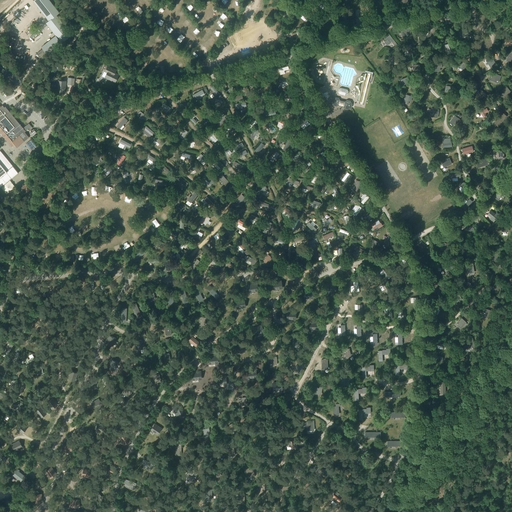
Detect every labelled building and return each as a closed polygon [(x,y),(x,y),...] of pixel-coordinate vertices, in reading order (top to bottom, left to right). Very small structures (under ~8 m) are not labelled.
[(508,0),(502,0),(497,5),(500,8),(502,7),(504,9),(510,4),(508,2),(509,1),(508,0)] [(452,13),(444,16),(446,23),(454,21),(452,13)] [(488,13),(482,17),(483,19),(485,23),(494,18),(492,15),(490,16),(488,13)] [(61,43),(72,35),(56,15),(46,23),(61,43)] [(507,25),(510,25),(510,20),(500,21),(501,28),(503,28),(503,29),(507,29),(507,25)] [(428,29),(424,28),(425,32),(425,33),(429,32),(430,32),(431,33),(432,33),(434,36),(438,33),(434,30),(439,28),(436,24),(434,26),(431,25),(430,21),(426,23),(429,28),(428,29)] [(325,34),(333,28),(328,23),(321,29),(325,34)] [(400,33),(399,33),(399,36),(404,36),(404,35),(404,33),(410,34),(410,27),(404,27),(404,30),(400,30),(400,33)] [(462,38),(468,34),(465,29),(459,32),(462,38)] [(301,40),(309,37),(308,32),(304,33),(303,30),(299,31),(301,40)] [(387,40),(384,42),(387,45),(391,42),(394,45),(396,43),(390,35),(386,38),(387,40)] [(449,43),(443,46),(446,53),(452,51),(449,43)] [(409,55),(415,54),(414,50),(412,51),(410,44),(406,46),(409,55)] [(390,57),(388,62),(394,64),(397,65),(397,64),(399,60),(399,57),(392,55),(391,58),(390,57)] [(491,58),(489,55),(487,57),(488,60),(486,61),(491,68),(496,65),(491,58)] [(469,65),(462,58),(460,60),(462,62),(458,66),(463,71),(469,65)] [(433,72),(440,71),(440,67),(442,67),(441,63),(438,63),(439,65),(432,66),(433,72)] [(115,72),(116,69),(107,65),(104,71),(106,72),(104,77),(115,82),(119,74),(115,72)] [(271,70),(268,72),(273,81),(276,79),(271,70)] [(501,76),(491,72),(488,80),(496,82),(497,78),(500,79),(501,76)] [(246,76),(244,79),(253,84),(255,81),(246,76)] [(402,85),(412,82),(410,76),(400,80),(402,85)] [(67,80),(58,79),(56,92),(65,93),(67,80)] [(213,85),(210,88),(216,95),(219,93),(213,85)] [(508,88),(499,96),(502,99),(511,92),(508,88)] [(202,89),(192,95),(194,98),(201,94),(204,93),(202,89)] [(485,93),(480,89),(477,94),(482,98),(486,94),(485,93)] [(305,91),(296,97),(298,99),(306,94),(305,91)] [(265,94),(255,99),(257,103),(267,98),(265,94)] [(406,95),(405,95),(404,99),(404,101),(405,102),(405,104),(408,105),(409,101),(411,102),(413,96),(406,94),(406,95)] [(339,105),(343,106),(345,109),(348,110),(351,108),(352,104),(350,101),(347,100),(344,101),(340,100),(339,98),(335,97),(332,99),(331,103),(333,106),(336,107),(339,105)] [(1,107),(0,107),(0,129),(4,134),(2,135),(12,147),(17,143),(19,146),(28,138),(29,137),(27,134),(26,134),(24,133),(26,131),(6,106),(4,108),(2,106),(1,107)] [(439,110),(431,108),(430,117),(437,118),(439,110)] [(488,112),(486,109),(483,110),(482,108),(479,109),(483,118),(486,116),(485,113),(488,112)] [(140,111),(137,114),(142,118),(144,119),(146,120),(148,117),(140,111)] [(301,111),(295,116),(298,119),(304,114),(301,111)] [(190,114),(187,116),(195,124),(197,122),(190,114)] [(457,124),(460,120),(455,115),(449,123),(454,126),(456,123),(457,124)] [(501,116),(496,122),(500,124),(504,119),(504,118),(506,117),(503,115),(501,116)] [(124,117),(116,126),(120,129),(127,120),(124,117)] [(175,117),(168,124),(170,127),(178,120),(175,117)] [(306,117),(299,123),(301,126),(308,120),(306,117)] [(314,117),(311,118),(317,128),(320,126),(314,117)] [(255,120),(246,127),(248,129),(257,123),(255,120)] [(146,126),(143,129),(152,136),(154,133),(146,126)] [(230,126),(222,132),(224,135),(229,131),(231,129),(232,128),(230,126)] [(255,128),(250,137),(253,139),(258,130),(255,128)] [(213,131),(211,134),(219,142),(221,139),(213,131)] [(326,132),(319,138),(322,141),(328,135),(326,132)] [(330,136),(321,145),(324,147),(333,139),(330,136)] [(156,137),(154,139),(159,144),(161,145),(162,146),(164,143),(156,137)] [(190,137),(184,147),(187,149),(193,139),(190,137)] [(450,138),(442,139),(442,143),(443,148),(451,147),(451,143),(450,143),(450,138)] [(121,139),(119,143),(130,148),(131,144),(121,139)] [(288,140),(283,149),(286,151),(291,142),(288,140)] [(296,140),(290,149),(294,151),(299,142),(296,140)] [(261,143),(255,150),(258,153),(264,145),(261,143)] [(0,187),(19,172),(0,151),(0,150),(0,187)] [(246,150),(236,154),(238,158),(247,153),(246,150)] [(276,152),(270,160),(273,162),(279,154),(276,152)] [(317,155),(316,155),(322,163),(323,163),(326,161),(320,152),(317,155)] [(100,153),(91,159),(93,163),(102,156),(100,153)] [(122,155),(117,163),(120,165),(125,157),(122,155)] [(149,155),(147,158),(156,163),(157,161),(149,155)] [(198,156),(196,158),(203,165),(205,162),(198,156)] [(443,167),(452,164),(449,158),(441,161),(443,167)] [(217,159),(214,162),(219,167),(220,168),(221,169),(224,166),(217,159)] [(307,159),(300,166),(302,169),(310,162),(307,159)] [(335,163),(333,165),(336,169),(344,162),(341,159),(335,163)] [(487,160),(486,159),(480,161),(479,161),(475,162),(476,168),(481,167),(481,166),(488,164),(488,163),(489,163),(488,159),(487,160)] [(234,161),(233,165),(239,168),(241,169),(243,170),(245,166),(234,161)] [(162,163),(159,166),(167,174),(170,171),(162,163)] [(197,164),(188,169),(190,173),(199,168),(197,164)] [(276,164),(274,167),(282,173),(285,169),(276,164)] [(107,166),(102,171),(105,174),(110,169),(107,166)] [(256,169),(247,174),(249,178),(258,173),(256,169)] [(349,173),(343,181),(347,184),(353,176),(349,173)] [(206,174),(203,177),(211,185),(214,182),(206,174)] [(221,174),(218,176),(226,184),(228,182),(221,174)] [(180,177),(177,180),(182,184),(184,186),(185,187),(188,184),(180,177)] [(327,177),(321,187),(324,189),(330,179),(327,177)] [(256,180),(250,189),(253,191),(259,181),(256,180)] [(358,181),(353,190),(357,191),(361,182),(358,181)] [(27,194),(33,189),(28,182),(21,188),(27,194)] [(486,183),(477,188),(481,193),(489,188),(486,183)] [(263,185),(258,194),(261,196),(265,190),(266,187),(263,185)] [(499,189),(495,196),(496,197),(495,199),(496,199),(498,201),(504,192),(499,189)] [(190,197),(188,201),(191,203),(197,194),(194,192),(190,197)] [(178,194),(172,203),(175,205),(181,197),(178,194)] [(231,194),(226,203),(228,205),(234,196),(231,194)] [(242,195),(236,202),(239,204),(245,197),(242,195)] [(367,195),(361,202),(363,204),(369,197),(367,195)] [(207,197),(204,199),(211,206),(213,204),(207,197)] [(335,201),(327,207),(330,210),(337,204),(335,201)] [(359,206),(353,214),(356,217),(362,208),(359,206)] [(286,207),(284,210),(292,217),(294,214),(286,207)] [(198,208),(193,213),(197,216),(202,211),(198,208)] [(489,219),(493,222),(499,214),(496,212),(495,214),(491,210),(487,214),(491,217),(489,219)] [(372,212),(365,218),(367,221),(375,215),(372,212)] [(205,214),(199,222),(202,225),(208,216),(205,214)] [(481,217),(471,214),(469,219),(477,222),(478,219),(480,220),(481,217)] [(296,218),(290,229),(294,230),(300,220),(296,218)] [(325,222),(323,223),(326,226),(332,221),(330,218),(327,220),(325,222)] [(239,220),(237,223),(246,229),(248,225),(239,220)] [(309,222),(306,225),(314,232),(317,229),(309,222)] [(472,226),(465,223),(463,229),(471,232),(471,231),(473,231),(474,229),(474,228),(472,227),(472,226)] [(364,225),(360,227),(362,231),(364,234),(365,235),(368,234),(364,225)] [(219,232),(216,234),(222,242),(225,239),(219,232)] [(316,238),(306,243),(308,246),(314,243),(318,242),(316,238)] [(184,239),(179,248),(182,249),(187,241),(184,239)] [(374,240),(369,250),(373,252),(378,242),(374,240)] [(421,241),(416,245),(422,253),(424,252),(425,253),(427,252),(422,245),(424,244),(421,241)] [(241,242),(238,245),(245,252),(248,249),(241,242)] [(448,243),(442,242),(440,250),(447,251),(448,243)] [(229,243),(222,250),(224,253),(232,246),(229,243)] [(474,247),(463,245),(462,250),(470,252),(470,254),(473,254),(473,253),(474,247)] [(360,248),(353,255),(356,258),(362,250),(360,248)] [(143,250),(133,256),(135,260),(145,254),(143,250)] [(268,254),(262,261),(265,264),(271,257),(268,254)] [(408,255),(404,257),(409,267),(413,265),(408,255)] [(247,256),(246,259),(251,262),(254,264),(255,264),(257,261),(247,256)] [(211,258),(209,261),(218,267),(220,264),(211,258)] [(197,259),(191,267),(193,269),(200,262),(197,259)] [(472,262),(465,264),(466,270),(467,270),(468,273),(468,274),(475,273),(472,262)] [(385,267),(381,269),(387,279),(391,276),(385,267)] [(370,273),(366,275),(371,285),(375,283),(370,273)] [(406,274),(402,276),(408,286),(411,284),(406,274)] [(281,281),(272,282),(273,289),(282,287),(281,281)] [(354,286),(350,286),(351,292),(359,291),(358,281),(353,282),(354,286)] [(501,283),(495,282),(494,284),(492,284),(492,288),(493,288),(493,290),(498,291),(498,289),(500,289),(501,283)] [(257,283),(248,285),(249,291),(258,290),(257,283)] [(386,283),(382,286),(388,295),(391,293),(386,283)] [(210,285),(206,288),(214,297),(218,294),(210,285)] [(437,285),(435,285),(434,286),(430,285),(428,292),(435,294),(437,285)] [(197,287),(193,289),(198,299),(202,297),(197,287)] [(257,299),(261,304),(269,298),(265,293),(257,299)] [(458,293),(452,296),(454,299),(455,298),(457,302),(462,299),(458,293)] [(244,299),(235,301),(236,308),(245,306),(244,299)] [(140,315),(135,304),(131,306),(136,316),(140,315)] [(433,306),(431,306),(429,310),(436,313),(438,309),(439,310),(440,308),(434,304),(433,306)] [(490,310),(484,308),(482,315),(488,318),(490,310)] [(203,318),(203,317),(199,317),(199,326),(205,326),(205,320),(208,320),(208,317),(205,317),(205,318),(203,318)] [(461,328),(466,323),(462,318),(456,324),(461,328)] [(351,324),(349,327),(357,332),(359,329),(351,324)] [(261,325),(253,328),(256,335),(264,331),(261,325)] [(116,338),(108,335),(105,343),(113,346),(116,338)] [(192,337),(188,341),(197,348),(201,344),(192,337)] [(134,342),(135,350),(144,348),(142,340),(134,342)] [(9,343),(4,353),(8,355),(13,345),(9,343)] [(351,356),(349,348),(347,349),(347,348),(343,349),(344,351),(342,351),(344,358),(351,356)] [(33,356),(24,361),(26,364),(35,359),(33,356)] [(304,364),(298,362),(295,370),(296,370),(295,372),(300,374),(304,364)] [(70,371),(67,379),(74,381),(77,373),(70,371)] [(87,386),(94,389),(97,380),(90,377),(87,386)] [(42,379),(33,386),(36,389),(44,382),(42,379)] [(133,388),(126,385),(123,394),(130,397),(133,388)] [(322,387),(319,387),(319,388),(314,387),(312,393),(321,395),(322,387)] [(242,400),(239,400),(239,406),(246,405),(246,401),(247,401),(247,397),(241,398),(242,400)] [(53,398),(48,402),(53,409),(59,405),(53,398)] [(99,398),(91,403),(95,409),(102,405),(99,398)] [(216,412),(221,411),(219,402),(210,404),(211,408),(214,407),(216,412)] [(41,406),(35,411),(41,418),(47,413),(41,406)] [(177,418),(185,415),(181,406),(173,410),(177,418)] [(4,410),(2,413),(3,414),(6,416),(9,418),(10,418),(12,415),(4,410)] [(314,420),(306,421),(307,430),(308,430),(308,431),(314,431),(314,420)] [(23,434),(27,428),(20,422),(16,428),(23,434)] [(238,422),(229,423),(231,432),(240,431),(238,422)] [(106,425),(97,423),(95,431),(104,433),(106,425)] [(150,431),(158,435),(162,427),(154,423),(150,431)] [(126,434),(119,438),(124,446),(131,442),(126,434)] [(19,440),(12,444),(15,451),(23,447),(19,440)] [(297,440),(287,441),(288,447),(291,446),(291,449),(298,448),(297,440)] [(70,443),(61,445),(63,453),(72,451),(70,443)] [(270,446),(264,446),(265,456),(271,455),(270,450),(273,450),(272,446),(270,446)] [(143,459),(141,463),(152,468),(154,464),(143,459)] [(363,459),(361,463),(372,468),(374,463),(363,459)] [(301,463),(296,474),(301,476),(305,465),(301,463)] [(116,467),(108,464),(105,472),(114,475),(116,467)] [(51,466),(45,471),(50,479),(57,474),(51,466)] [(316,466),(314,470),(325,475),(327,471),(316,466)] [(83,468),(81,475),(90,478),(92,471),(83,468)] [(188,472),(190,473),(187,478),(191,481),(198,473),(191,468),(188,472)] [(248,473),(249,477),(255,476),(253,469),(249,470),(249,468),(244,469),(245,473),(248,473)] [(25,476),(17,470),(13,476),(21,482),(25,476)] [(124,479),(123,483),(134,487),(136,483),(124,479)] [(288,486),(279,486),(278,495),(285,496),(285,490),(288,490),(288,486)] [(329,499),(332,501),(332,500),(336,503),(340,498),(338,497),(340,495),(335,491),(329,499)]
